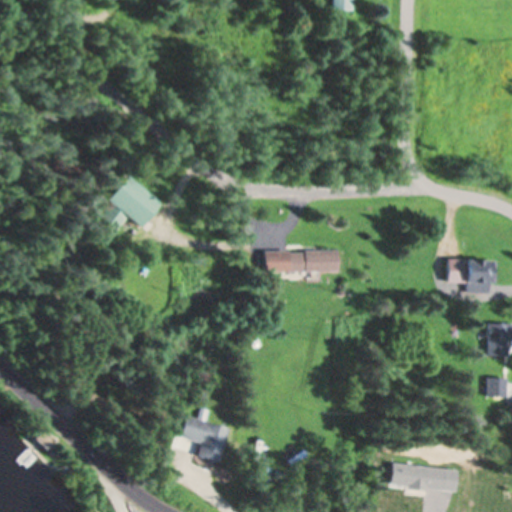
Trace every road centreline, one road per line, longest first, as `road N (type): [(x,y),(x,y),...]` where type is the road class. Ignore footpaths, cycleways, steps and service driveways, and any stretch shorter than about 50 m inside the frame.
road 1 (residential): [(74,0),(72,48),(255,196),(409,189)]
road 2 (residential): [(511,222),(473,195),(409,189),(411,0)]
road 3 (residential): [(162,511),(0,369)]
